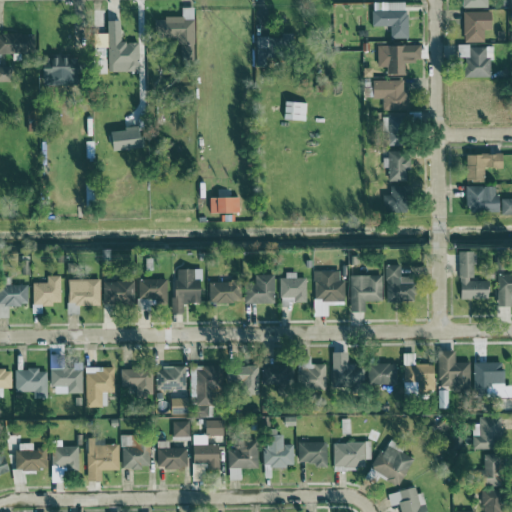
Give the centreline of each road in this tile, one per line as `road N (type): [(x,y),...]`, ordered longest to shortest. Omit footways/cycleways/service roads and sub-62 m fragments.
road 1 (residential): [(0,338),(511,332)]
road 2 (residential): [(0,505),(340,495),(368,511)]
road 3 (residential): [(435,0),(440,229)]
